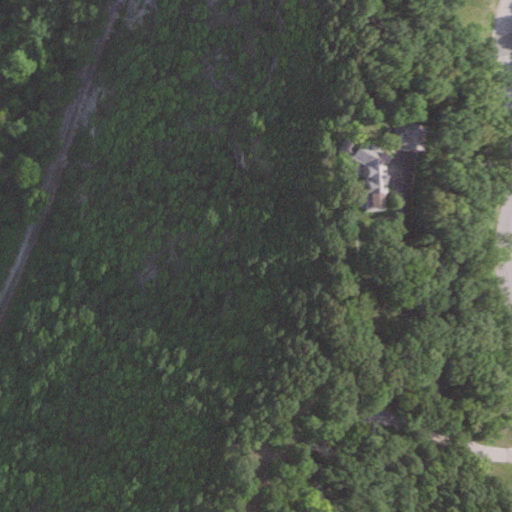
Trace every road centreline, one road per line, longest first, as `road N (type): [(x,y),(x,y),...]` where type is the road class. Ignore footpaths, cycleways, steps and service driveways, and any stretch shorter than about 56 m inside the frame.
road 1 (residential): [(511,300),(499,0)]
road 2 (residential): [(285,511),(295,478),(333,422),(382,410),(511,445)]
